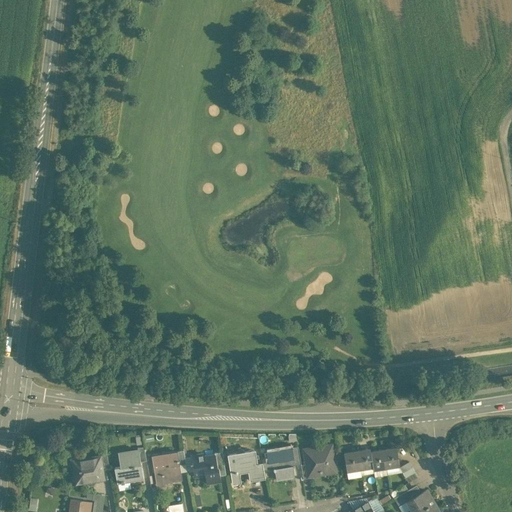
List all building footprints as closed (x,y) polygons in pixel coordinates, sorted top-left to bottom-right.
[(331,445),(304,449),(307,463),(309,475),(321,473),(321,471),(321,470),(334,467),(333,458),(332,458),(331,453),(332,453),(332,452),(331,452),(330,446),(331,446),(331,445)] [(144,446),(137,447),(138,449),(139,449),(141,461),(146,460),(144,446)] [(298,446),(292,447),(295,461),(300,460),(298,446)] [(292,447),(266,452),(268,463),(263,464),(264,470),(274,470),(275,470),(276,479),(295,475),(293,464),(301,463),(300,460),(295,461),(292,447)] [(396,447),(383,449),(386,466),(399,464),(396,447)] [(370,448),(357,450),(360,468),(373,466),(370,451),(370,448)] [(138,449),(118,452),(120,466),(114,467),(117,482),(121,481),(121,482),(124,482),(124,481),(143,478),(141,461),(139,449),(138,449)] [(183,449),(177,450),(180,464),(185,463),(184,457),(183,449)] [(383,449),(370,451),(373,466),(373,469),(386,466),(383,449)] [(177,450),(151,455),(155,475),(163,474),(164,481),(182,478),(180,464),(177,450)] [(254,450),(229,455),(233,482),(234,482),(232,473),(248,470),(250,480),(259,478),(257,464),(254,450)] [(357,450),(344,453),(347,470),(360,468),(357,450)] [(107,451),(99,453),(99,456),(100,455),(102,466),(109,464),(107,451)] [(222,451),(214,452),(215,454),(217,465),(224,464),(222,451)] [(215,454),(204,456),(204,454),(184,457),(185,463),(187,472),(204,469),(206,482),(221,480),(219,470),(225,469),(224,464),(217,465),(215,454)] [(99,456),(79,459),(80,469),(74,470),(76,483),(87,481),(87,483),(89,485),(94,484),(95,482),(95,480),(100,479),(99,475),(103,474),(102,466),(100,455),(99,456)] [(412,466),(409,461),(399,467),(402,472),(412,466)] [(262,463),(257,464),(259,478),(265,477),(264,470),(263,464),(262,463)] [(307,463),(301,464),(304,479),(310,478),(309,475),(307,463)] [(412,466),(402,472),(405,477),(415,471),(412,466)] [(415,471),(405,477),(408,482),(418,476),(415,471)] [(405,484),(395,490),(398,495),(408,489),(405,484)] [(417,484),(408,489),(413,497),(421,492),(417,484)] [(398,495),(394,497),(399,506),(407,501),(406,501),(413,497),(408,489),(398,495)] [(413,497),(406,501),(407,501),(411,509),(414,507),(416,511),(434,511),(438,510),(426,489),(421,492),(413,497)] [(104,495),(93,493),(92,499),(96,500),(96,504),(103,505),(104,495)] [(92,502),(72,499),(70,511),(90,511),(91,511),(92,502)] [(161,511),(184,511),(183,501),(169,504),(170,510),(161,511)] [(374,511),(368,501),(350,511),(349,511),(374,511)]
